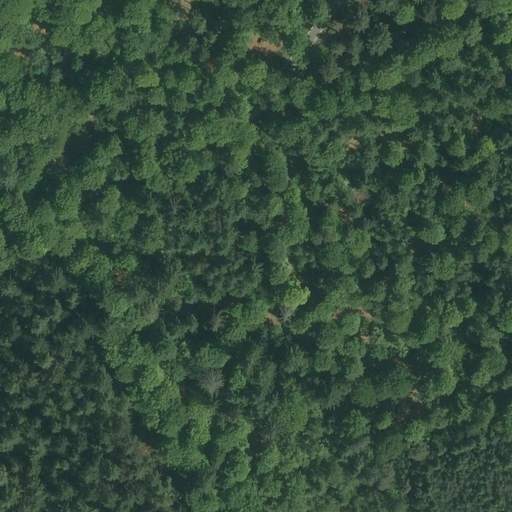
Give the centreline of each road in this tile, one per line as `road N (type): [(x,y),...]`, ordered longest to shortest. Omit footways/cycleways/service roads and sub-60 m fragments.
road 1 (tertiary): [(0,236),(234,123),(276,85),(337,0)]
road 2 (track): [(373,363),(272,321),(185,310),(87,324),(0,386)]
road 3 (track): [(511,59),(476,129),(470,180),(421,289),(373,363)]
road 4 (track): [(492,0),(254,108)]
road 5 (track): [(373,363),(375,480),(390,511)]
